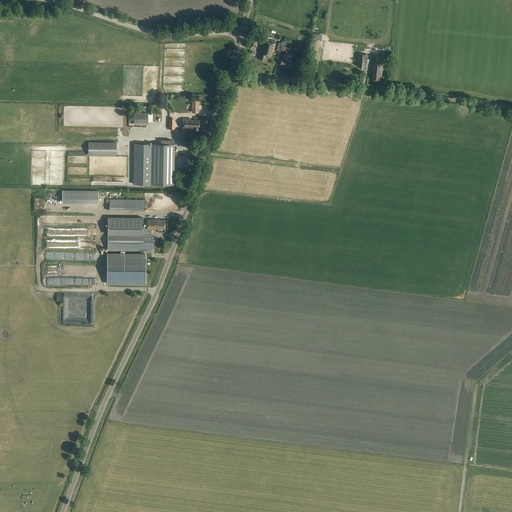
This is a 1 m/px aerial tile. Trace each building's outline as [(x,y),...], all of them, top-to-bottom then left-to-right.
[(293,48),(295,43),(283,39),(281,43),(293,48)] [(273,53),(276,43),(262,40),(257,59),(265,61),(266,55),(271,56),(272,52),(273,53)] [(359,54),(358,66),(366,67),(367,55),(359,54)] [(289,67),(291,61),(288,61),(289,56),(283,55),(282,59),(280,65),(289,67)] [(373,55),(371,70),(372,70),(371,79),(372,79),(381,80),(381,78),(382,78),(383,73),(383,72),(384,63),(385,57),(384,57),(373,55)] [(134,113),(134,124),(148,124),(148,113),(134,113)] [(182,129),(183,129),(190,129),(190,133),(185,133),(185,134),(185,136),(186,136),(195,136),(195,133),(194,133),(194,131),(199,131),(200,120),(191,120),(191,118),(183,118),(182,118),(182,129)] [(152,142),(152,143),(134,143),(133,184),(174,184),(174,144),(172,144),(172,139),(161,140),(161,144),(156,143),(156,142),(152,142)] [(88,142),(88,156),(116,156),(116,142),(88,142)] [(110,199),(110,210),(127,210),(127,199),(110,199)] [(107,254),(107,289),(149,289),(149,250),(152,251),(152,248),(154,248),(154,236),(152,236),(152,229),(157,229),(157,228),(165,228),(165,220),(159,220),(159,219),(147,219),(147,234),(143,234),(143,218),(107,217),(107,250),(144,251),(144,254),(107,254)] [(78,226),(80,226),(80,229),(87,229),(87,225),(79,225),(79,218),(77,218),(78,226)] [(46,295),(50,300),(55,296),(50,291),(46,295)]
